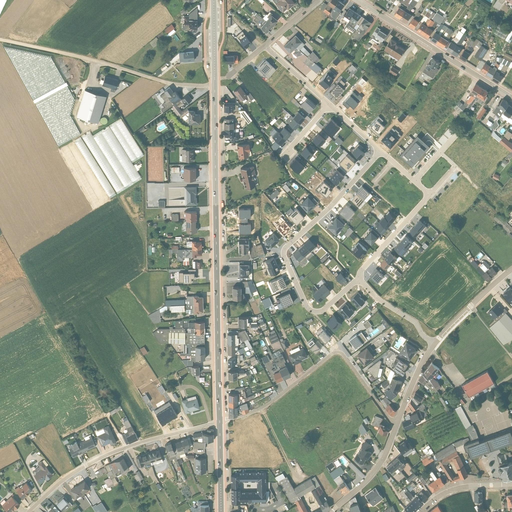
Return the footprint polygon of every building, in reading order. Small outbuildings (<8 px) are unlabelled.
[(274,0),(273,1),(278,7),(277,8),(279,10),(280,9),(282,12),(286,9),(287,10),(295,4),(291,0),(274,0)] [(331,0),(323,11),(329,15),(330,12),(328,11),(332,6),(334,7),(339,1),(337,0),(331,0)] [(344,5),(344,4),(339,1),(329,15),(328,16),(333,20),(331,24),(333,26),(337,21),(334,20),(336,17),(335,15),(337,13),(338,14),(340,11),(341,9),(344,5)] [(407,9),(400,5),(399,7),(398,6),(396,10),(397,10),(394,14),(400,18),(407,9)] [(420,13),(423,8),(421,6),(409,24),(414,28),(419,21),(416,19),(421,13),(420,13)] [(400,18),(406,22),(409,18),(410,18),(412,15),(408,13),(411,9),(408,7),(407,9),(400,18)] [(355,12),(350,8),(347,11),(347,12),(346,11),(343,15),(345,16),(343,20),(345,21),(342,25),(345,27),(355,12)] [(431,20),(435,14),(429,10),(415,29),(417,31),(422,34),(431,20)] [(260,27),(266,32),(272,26),(262,18),(255,12),(252,15),(255,18),(253,21),(257,23),(259,21),(263,24),(260,27)] [(266,15),(262,18),(272,26),(277,20),(275,18),(275,17),(270,13),(269,12),(267,15),(266,15)] [(359,26),(365,18),(355,12),(343,30),(347,33),(350,29),(354,32),(357,29),(355,27),(357,24),(359,26)] [(183,16),(183,25),(182,25),(182,29),(197,29),(197,20),(195,20),(195,17),(189,17),(189,16),(183,16)] [(443,24),(447,17),(445,16),(430,39),(436,43),(441,35),(443,30),(444,31),(447,27),(444,25),(443,24)] [(359,40),(371,23),(365,18),(359,26),(356,30),(358,32),(354,37),(359,40)] [(436,20),(433,18),(432,20),(431,20),(422,34),(428,37),(437,23),(435,21),(436,20)] [(174,29),(171,24),(164,30),(167,34),(168,34),(170,36),(173,33),(172,31),(174,29)] [(380,29),(377,27),(369,40),(370,40),(372,39),(372,38),(380,43),(378,46),(380,48),(383,44),(381,42),(381,40),(382,41),(387,34),(380,30),(380,29)] [(440,36),(436,42),(440,44),(440,45),(443,47),(448,41),(453,31),(447,27),(444,31),(446,32),(442,37),(440,36)] [(463,33),(466,29),(463,27),(460,31),(459,31),(454,38),(453,38),(450,42),(448,41),(443,47),(446,49),(451,52),(463,33)] [(245,47),(251,42),(242,31),(236,36),(245,47)] [(464,40),(467,35),(463,33),(451,52),(452,53),(459,53),(466,42),(464,40)] [(296,47),(315,64),(320,60),(312,51),(310,54),(303,46),(304,45),(295,35),(289,41),(295,48),(296,47)] [(480,48),(482,43),(472,36),(467,44),(467,45),(459,57),(465,61),(471,52),(476,45),(480,48)] [(397,42),(391,38),(384,50),(389,53),(388,55),(392,57),(392,58),(393,58),(394,58),(397,60),(398,60),(399,60),(405,49),(396,43),(397,42)] [(320,69),(315,64),(296,47),(295,48),(289,41),(284,46),(290,53),(290,52),(293,55),(292,56),(295,58),(296,57),(316,74),(320,69)] [(488,50),(481,45),(474,56),(481,61),(488,50)] [(58,146),(80,134),(70,115),(74,100),(50,56),(3,46),(58,146)] [(223,63),(237,63),(237,56),(227,55),(227,51),(223,51),(223,63)] [(179,61),(194,60),(193,52),(178,53),(169,61),(171,63),(177,59),(177,61),(179,61)] [(502,76),(508,66),(511,68),(511,67),(511,65),(511,62),(511,59),(511,56),(505,53),(502,58),(491,78),(499,83),(503,76),(502,76)] [(436,59),(435,60),(432,57),(423,72),(433,78),(438,69),(436,67),(439,61),(436,59)] [(491,77),(502,58),(495,57),(490,66),(485,63),(481,71),(491,77)] [(265,72),(269,76),(275,69),(270,65),(266,61),(256,72),(261,76),(265,72)] [(389,72),(395,76),(399,70),(392,66),(389,72)] [(320,84),(325,88),(336,76),(329,70),(319,81),(320,84)] [(118,80),(104,77),(102,86),(115,90),(118,80)] [(345,83),(341,80),(329,92),(336,98),(345,88),(343,86),(345,83)] [(477,95),(482,88),(475,84),(469,93),(471,95),(466,102),(463,105),(459,101),(454,108),(455,110),(460,114),(466,106),(469,102),(470,103),(476,95),(477,95)] [(173,92),(169,87),(164,91),(164,92),(160,96),(165,102),(162,104),(164,107),(161,110),(163,112),(181,99),(175,91),(173,92)] [(240,87),(234,91),(241,101),(247,96),(240,87)] [(487,96),(485,95),(487,91),(482,88),(477,95),(476,95),(470,103),(469,102),(466,106),(467,107),(471,107),(475,101),(482,105),(487,97),(486,97),(487,96)] [(105,97),(84,91),(76,117),(97,124),(105,97)] [(357,97),(352,92),(342,104),(346,107),(348,104),(353,108),(362,98),(359,95),(357,97)] [(177,116),(179,114),(181,111),(178,107),(183,104),(184,105),(192,100),(187,95),(181,99),(171,107),(175,114),(177,116)] [(300,106),(308,114),(316,106),(307,98),(300,106)] [(501,114),(509,103),(503,99),(500,103),(498,102),(492,112),(499,117),(501,114)] [(511,105),(509,103),(501,114),(507,119),(511,122),(511,121),(511,105)] [(476,117),(480,120),(487,110),(483,107),(476,117)] [(186,108),(181,111),(179,114),(181,117),(186,114),(186,115),(188,116),(188,124),(200,124),(200,114),(194,114),(194,110),(188,110),(186,108)] [(244,110),(238,111),(240,114),(240,117),(243,117),(248,123),(251,120),(244,110)] [(300,123),(304,118),(296,111),(292,116),(300,123)] [(398,118),(402,121),(407,116),(403,112),(398,118)] [(300,123),(291,116),(286,121),(295,129),(300,123)] [(375,131),(377,133),(384,126),(380,123),(383,120),(378,116),(368,127),(374,132),(375,131)] [(323,126),(332,134),(339,126),(330,118),(323,126)] [(224,119),(224,123),(224,129),(236,129),(236,122),(233,123),(233,119),(224,119)] [(75,142),(108,196),(140,178),(131,162),(142,155),(119,120),(92,136),(90,133),(75,142)] [(492,123),(490,126),(494,128),(498,123),(495,120),(493,123),(492,123)] [(285,138),(290,133),(283,127),(279,132),(285,138)] [(392,128),(382,139),(391,147),(401,135),(398,133),(399,132),(395,129),(395,130),(392,128)] [(511,132),(511,131),(507,128),(502,137),(499,140),(511,149),(511,148),(511,141),(508,138),(511,132)] [(233,140),(239,140),(238,132),(233,132),(233,129),(224,129),(224,136),(229,136),(229,138),(232,138),(233,140)] [(492,133),(499,140),(502,137),(494,130),(492,133)] [(276,131),(272,136),(276,140),(281,145),(285,138),(276,131)] [(315,136),(312,140),(322,149),(328,143),(318,134),(315,137),(315,136)] [(399,155),(412,166),(430,146),(418,135),(399,155)] [(334,140),(339,145),(343,141),(337,136),(334,140)] [(275,151),(281,145),(276,140),(271,146),(275,151)] [(237,145),(238,158),(244,157),(244,156),(248,155),(248,151),(249,151),(249,144),(237,145)] [(187,146),(183,146),(183,149),(181,149),(182,161),(193,161),(192,149),(187,149),(187,146)] [(305,147),(301,152),(310,161),(318,153),(310,146),(307,148),(305,147)] [(359,160),(364,154),(357,148),(351,153),(359,160)] [(355,164),(346,157),(339,164),(347,172),(355,164)] [(298,172),(303,166),(294,158),(289,164),(298,172)] [(255,175),(253,166),(240,169),(245,188),(255,186),(253,179),(253,178),(252,178),(253,177),(252,176),(255,175)] [(195,167),(183,168),(183,180),(196,180),(195,167)] [(336,186),(343,177),(336,171),(329,179),(336,186)] [(32,176),(0,192),(0,216),(1,215),(3,216),(11,212),(11,211),(21,206),(19,202),(20,199),(23,198),(22,196),(24,197),(27,196),(26,194),(22,196),(18,194),(30,188),(32,185),(35,186),(35,183),(33,182),(23,187),(22,187),(23,184),(28,182),(29,178),(31,180),(33,179),(32,176)] [(281,186),(286,192),(290,189),(288,186),(290,184),(288,181),(281,186)] [(325,197),(332,189),(323,181),(316,189),(325,197)] [(372,196),(362,186),(356,193),(363,200),(366,202),(372,196)] [(185,205),(196,205),(196,197),(195,197),(195,194),(196,194),(196,187),(184,187),(185,205)] [(272,199),(280,193),(276,189),(268,195),(272,199)] [(356,193),(353,196),(353,197),(350,200),(357,206),(363,200),(356,193)] [(308,213),(316,205),(308,197),(300,204),(308,213)] [(8,235),(13,243),(84,202),(84,199),(82,200),(79,201),(78,201),(69,206),(60,212),(58,212),(58,213),(41,223),(40,219),(38,219),(35,221),(29,222),(34,218),(34,215),(32,215),(21,222),(21,224),(26,224),(26,226),(21,229),(21,232),(18,233),(13,235),(12,234),(8,235)] [(346,204),(339,212),(347,220),(355,212),(346,204)] [(295,224),(303,217),(295,208),(288,215),(295,224)] [(247,217),(250,217),(250,209),(238,209),(238,218),(241,218),(241,221),(247,220),(247,217)] [(184,212),(184,221),(196,220),(196,211),(184,212)] [(389,211),(384,216),(391,223),(396,217),(389,211)] [(511,233),(510,231),(511,229),(511,228),(511,224),(511,225),(498,212),(497,212),(496,212),(493,215),(494,216),(508,229),(506,231),(511,236),(511,233)] [(391,223),(384,216),(379,222),(380,223),(386,228),(391,223)] [(287,231),(291,228),(281,217),(277,220),(281,225),(277,228),(283,235),(288,231),(287,231)] [(343,225),(336,218),(333,221),(332,221),(330,223),(331,224),(328,227),(335,234),(343,225)] [(196,220),(186,221),(186,232),(197,232),(197,227),(196,227),(196,220)] [(238,224),(238,233),(250,232),(250,224),(247,224),(247,220),(241,221),(241,224),(238,224)] [(373,226),(376,228),(382,234),(386,228),(380,223),(380,224),(377,221),(373,226)] [(419,222),(415,227),(420,232),(425,227),(419,222)] [(347,237),(353,230),(349,227),(346,230),(344,233),(347,237)] [(420,232),(415,227),(410,232),(416,237),(420,232)] [(370,246),(377,239),(370,232),(363,240),(370,246)] [(278,240),(273,234),(265,241),(270,247),(278,240)] [(405,238),(400,243),(407,250),(412,244),(405,238)] [(248,239),(239,239),(239,244),(238,244),(239,248),(239,252),(243,252),(243,254),(249,254),(249,239),(248,239)] [(309,239),(303,244),(311,252),(316,247),(309,239)] [(201,249),(201,242),(196,242),(195,241),(191,241),(186,241),(186,245),(184,245),(184,249),(201,249)] [(360,257),(367,250),(358,242),(351,249),(360,257)] [(400,243),(394,249),(402,257),(408,251),(400,243)] [(259,254),(264,253),(261,244),(256,245),(259,254)] [(303,244),(298,249),(306,258),(311,253),(311,252),(303,244)] [(189,257),(196,256),(196,255),(201,255),(201,249),(168,249),(168,257),(171,257),(171,254),(176,254),(176,260),(183,260),(183,261),(189,261),(189,257)] [(293,254),(301,263),(306,258),(298,249),(293,254)] [(390,254),(385,259),(392,266),(397,260),(390,254)] [(490,277),(497,271),(500,268),(496,263),(492,266),(492,265),(489,267),(489,266),(491,265),(485,259),(482,262),(480,261),(479,262),(472,255),(471,256),(470,255),(468,258),(488,279),(490,277)] [(276,264),(274,258),(263,263),(265,269),(276,264)] [(386,270),(391,265),(385,260),(381,265),(386,270)] [(265,269),(268,276),(279,271),(276,264),(265,269)] [(239,265),(239,278),(248,277),(248,265),(239,265)] [(179,273),(179,278),(183,278),(183,282),(191,282),(191,279),(196,279),(195,272),(195,269),(188,269),(188,272),(179,273)] [(384,277),(376,270),(370,276),(372,278),(370,280),(377,285),(384,277)] [(340,283),(345,278),(340,272),(338,274),(336,272),(333,274),(340,283)] [(273,293),(287,286),(282,276),(268,282),(273,293)] [(251,281),(247,282),(248,285),(251,294),(256,292),(253,284),(252,284),(251,281)] [(248,294),(250,298),(252,297),(251,295),(247,282),(242,282),(242,287),(245,287),(245,294),(248,294)] [(318,290),(324,297),(330,292),(323,284),(317,289),(318,290)] [(319,302),(324,297),(318,290),(312,295),(319,302)] [(186,291),(180,291),(180,295),(185,295),(185,305),(202,304),(202,303),(203,302),(202,299),(202,297),(198,297),(198,296),(186,296),(186,291)] [(274,299),(279,309),(293,302),(289,292),(274,299)] [(357,293),(351,299),(358,307),(365,301),(363,298),(362,299),(359,297),(360,296),(357,293)] [(489,326),(503,343),(511,337),(511,318),(504,309),(497,302),(487,311),(493,318),(494,318),(496,320),(489,326)] [(202,311),(203,311),(203,307),(203,306),(203,305),(202,305),(202,304),(185,305),(184,305),(176,305),(165,306),(148,316),(153,323),(160,322),(160,313),(167,310),(170,310),(171,312),(184,311),(184,310),(186,310),(186,313),(188,313),(189,314),(191,314),(191,313),(191,312),(193,312),(193,313),(199,313),(199,311),(202,311)] [(345,305),(338,311),(346,319),(353,313),(351,310),(350,312),(347,309),(348,308),(345,305)] [(342,325),(334,316),(326,323),(334,332),(342,325)] [(248,317),(238,317),(238,326),(250,326),(250,328),(257,328),(257,324),(256,324),(256,323),(249,323),(248,317)] [(175,328),(204,327),(204,321),(195,321),(195,319),(175,321),(175,328)] [(386,328),(389,326),(384,319),(381,321),(386,328)] [(371,325),(368,320),(363,324),(366,329),(371,325)] [(159,343),(204,343),(204,333),(204,332),(185,332),(185,328),(158,329),(156,327),(151,330),(152,332),(152,333),(159,343)] [(325,344),(331,338),(321,328),(315,333),(325,344)] [(245,330),(243,331),(248,340),(252,338),(250,335),(249,335),(247,332),(246,332),(245,330)] [(227,334),(227,344),(237,344),(247,339),(243,331),(239,332),(239,331),(228,331),(228,334),(227,334)] [(264,337),(268,345),(278,340),(275,332),(264,337)] [(356,334),(349,339),(356,348),(367,340),(361,332),(357,335),(356,334)] [(227,344),(227,360),(252,347),(247,339),(243,341),(246,346),(238,350),(238,351),(237,351),(237,349),(238,349),(237,349),(238,349),(238,345),(237,345),(237,344),(227,344)] [(282,339),(280,340),(281,342),(280,342),(284,350),(288,347),(285,340),(283,341),(282,339)] [(317,340),(309,347),(315,353),(320,348),(323,346),(317,340)] [(406,342),(399,352),(409,358),(411,355),(412,355),(414,352),(413,352),(415,348),(406,342)] [(183,353),(205,352),(204,346),(204,343),(183,343),(183,353)] [(140,348),(144,355),(148,352),(144,346),(140,348)] [(374,352),(370,346),(357,355),(364,364),(374,357),(372,353),(374,352)] [(289,355),(293,364),(301,361),(300,359),(306,356),(303,348),(299,350),(298,347),(289,351),(290,354),(289,355)] [(284,362),(285,362),(281,354),(280,354),(279,350),(271,354),(276,363),(283,379),(290,375),(284,362)] [(205,352),(181,353),(181,354),(180,354),(180,355),(185,356),(185,355),(190,355),(190,360),(182,361),(186,366),(192,366),(192,361),(199,361),(199,359),(205,359),(205,352)] [(227,360),(228,366),(235,365),(235,364),(239,364),(239,354),(227,360)] [(270,361),(267,355),(261,358),(264,363),(270,361)] [(396,358),(392,367),(399,372),(399,373),(403,375),(408,365),(396,358)] [(381,362),(380,360),(368,369),(374,378),(377,375),(381,362)] [(273,373),(277,382),(283,379),(275,361),(271,363),(273,367),(274,366),(275,368),(271,370),(273,373)] [(439,368),(432,362),(424,372),(426,374),(425,376),(437,389),(441,386),(438,380),(437,381),(435,379),(439,373),(437,372),(439,368)] [(199,366),(186,366),(192,374),(194,375),(196,375),(196,373),(199,373),(199,366)] [(245,372),(247,376),(257,372),(255,367),(252,369),(252,370),(250,371),(249,370),(245,372)] [(245,374),(245,372),(244,372),(243,370),(236,370),(236,372),(228,372),(228,379),(237,379),(237,375),(243,375),(244,375),(245,374)] [(488,371),(463,385),(470,397),(495,383),(488,371)] [(387,380),(397,394),(402,382),(398,380),(399,377),(394,374),(392,376),(389,375),(387,380)] [(423,374),(419,378),(430,388),(431,387),(436,392),(437,390),(436,389),(437,388),(425,376),(423,374)] [(388,395),(391,399),(397,395),(397,394),(387,380),(386,380),(381,384),(385,390),(384,391),(387,395),(388,395)] [(417,403),(423,397),(415,392),(412,398),(417,403)] [(181,400),(185,413),(190,411),(189,411),(199,408),(195,396),(186,398),(186,399),(181,400)] [(385,397),(380,401),(387,411),(392,415),(396,411),(389,404),(390,403),(385,397)] [(418,407),(419,406),(412,398),(408,403),(408,404),(413,410),(418,407)] [(162,425),(177,415),(168,402),(154,411),(162,425)] [(228,406),(228,411),(241,411),(241,410),(247,408),(246,402),(241,404),(237,406),(228,406)] [(424,409),(426,408),(423,403),(419,406),(418,407),(420,410),(410,415),(413,424),(420,421),(421,423),(425,421),(425,420),(427,418),(426,417),(427,416),(424,409)] [(467,452),(469,457),(511,441),(511,434),(510,430),(480,441),(477,435),(460,405),(455,408),(470,436),(462,440),(467,452)] [(111,415),(121,409),(120,406),(109,412),(111,415)] [(248,412),(248,411),(247,408),(241,410),(241,411),(228,411),(228,417),(229,417),(238,415),(248,412)] [(410,415),(409,414),(407,415),(407,416),(405,417),(406,421),(402,423),(406,432),(415,428),(410,415)] [(376,416),(375,416),(372,425),(379,428),(378,431),(387,434),(389,428),(384,426),(384,425),(380,423),(382,419),(382,418),(376,416)] [(126,417),(123,419),(124,422),(123,422),(129,435),(126,437),(124,433),(123,434),(122,435),(126,444),(138,439),(135,432),(126,417)] [(367,432),(362,424),(358,429),(362,436),(367,432)] [(111,444),(116,442),(108,426),(103,428),(103,429),(95,432),(101,445),(106,443),(106,442),(109,441),(111,444)] [(213,440),(213,429),(207,429),(207,433),(202,433),(202,432),(193,434),(193,437),(191,437),(192,439),(193,439),(198,438),(198,442),(193,442),(193,448),(205,448),(205,440),(213,440)] [(95,446),(90,435),(84,438),(85,440),(77,444),(82,454),(85,452),(85,451),(95,446)] [(189,446),(187,438),(181,440),(184,452),(188,451),(187,447),(189,446)] [(453,462),(461,479),(467,475),(458,454),(462,453),(463,453),(467,452),(462,440),(462,439),(452,443),(434,455),(451,483),(456,481),(447,465),(448,464),(451,462),(453,462)] [(171,443),(179,464),(183,463),(180,457),(185,455),(180,440),(175,442),(171,443)] [(404,440),(397,445),(404,455),(413,449),(408,442),(406,443),(404,440)] [(354,458),(362,464),(365,460),(367,461),(372,453),(368,450),(371,445),(365,441),(361,446),(362,447),(354,458)] [(75,455),(78,454),(79,455),(82,454),(76,442),(70,445),(72,448),(69,449),(73,457),(75,455)] [(170,460),(174,459),(175,463),(174,464),(175,467),(177,467),(178,471),(179,470),(183,481),(185,480),(178,462),(170,442),(164,444),(168,453),(164,455),(168,462),(176,481),(176,482),(177,481),(176,478),(176,474),(174,469),(172,465),(172,466),(170,460)] [(436,458),(428,446),(425,447),(425,448),(423,450),(426,455),(420,459),(422,461),(426,467),(428,465),(427,464),(433,460),(436,458)] [(148,453),(150,462),(161,458),(159,450),(148,453)] [(511,459),(507,460),(506,456),(510,454),(510,452),(497,456),(499,466),(498,468),(498,471),(500,472),(501,472),(503,480),(511,477),(511,459)] [(150,462),(148,453),(135,457),(138,466),(145,464),(146,467),(151,465),(150,462)] [(128,466),(123,457),(108,465),(114,477),(116,476),(117,477),(121,475),(121,474),(121,473),(128,469),(127,467),(128,466)] [(400,460),(397,457),(391,462),(400,471),(403,469),(403,468),(406,465),(401,459),(400,460)] [(205,458),(194,458),(195,472),(205,472),(205,458)] [(48,464),(44,459),(42,461),(41,461),(37,464),(39,466),(32,472),(34,474),(34,475),(40,483),(45,478),(46,479),(52,475),(46,466),(48,464)] [(346,484),(345,483),(346,482),(347,479),(345,475),(342,475),(341,473),(343,472),(340,466),(337,468),(332,462),(325,466),(337,483),(341,488),(343,492),(344,494),(350,490),(350,489),(355,485),(354,485),(356,484),(354,481),(352,482),(351,481),(346,484)] [(391,462),(386,466),(389,470),(393,476),(396,473),(397,474),(400,471),(391,462)] [(100,487),(101,489),(104,488),(105,487),(113,483),(116,481),(114,477),(108,465),(104,467),(98,471),(98,472),(95,474),(97,478),(106,473),(108,476),(109,478),(103,481),(104,484),(102,486),(101,486),(100,487)] [(417,476),(412,469),(409,471),(412,474),(407,479),(409,482),(417,476)] [(431,470),(429,472),(434,480),(439,487),(445,484),(438,474),(435,475),(431,470)] [(143,478),(138,471),(136,472),(136,474),(134,476),(139,485),(142,483),(140,480),(143,478)] [(239,475),(231,475),(231,502),(266,501),(265,472),(239,472),(239,475)] [(323,511),(324,511),(330,508),(326,501),(327,500),(325,497),(325,496),(314,477),(311,479),(310,478),(293,488),(286,477),(285,478),(282,473),(274,478),(277,482),(290,503),(294,501),(299,511),(323,511)] [(439,473),(438,474),(445,484),(449,482),(444,474),(441,476),(439,473)] [(421,489),(424,486),(418,478),(415,481),(415,480),(410,484),(406,488),(410,493),(418,485),(421,489)] [(428,478),(425,480),(430,488),(432,491),(436,489),(437,489),(439,487),(434,480),(430,483),(428,478)] [(90,488),(84,480),(77,485),(83,494),(88,491),(87,489),(90,488)] [(14,489),(23,499),(27,496),(26,495),(32,490),(26,483),(22,486),(22,485),(19,487),(18,487),(15,489),(14,488),(14,489)] [(114,485),(113,483),(105,487),(107,492),(112,489),(111,487),(114,485)] [(77,485),(70,490),(75,498),(76,497),(77,499),(81,497),(80,496),(83,494),(77,485)] [(366,496),(373,506),(384,498),(375,487),(371,490),(372,491),(366,496)] [(105,490),(104,488),(101,489),(96,492),(96,491),(95,492),(99,498),(102,496),(101,495),(103,494),(102,493),(105,491),(104,490),(105,490)] [(418,508),(423,503),(428,499),(421,492),(416,497),(416,496),(414,498),(405,488),(402,490),(418,508)] [(402,490),(400,493),(409,503),(404,508),(406,510),(408,511),(414,511),(418,508),(402,490)] [(482,493),(475,493),(475,498),(474,498),(474,500),(475,500),(475,502),(475,505),(482,505),(482,503),(482,493)] [(11,496),(2,505),(8,511),(10,511),(14,509),(15,509),(20,505),(19,504),(18,504),(11,496)] [(66,500),(63,496),(57,502),(58,502),(56,504),(62,509),(68,503),(65,500),(66,500)] [(350,504),(349,505),(352,511),(361,511),(356,497),(354,497),(349,501),(350,504)] [(100,511),(107,511),(101,502),(96,505),(95,504),(92,506),(95,511),(99,511),(100,511)] [(207,505),(207,502),(198,502),(197,508),(193,508),(193,506),(190,508),(192,511),(209,511),(208,505),(207,505)]
